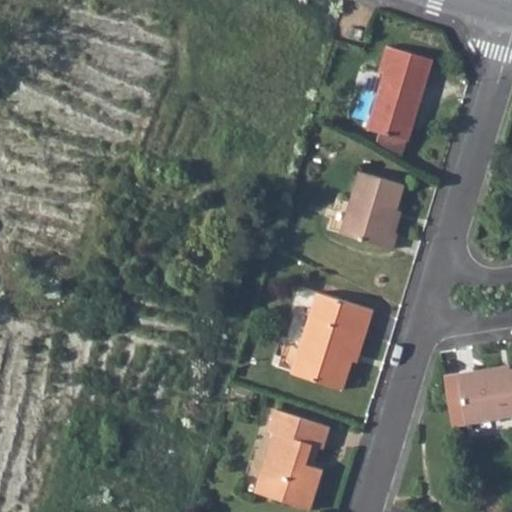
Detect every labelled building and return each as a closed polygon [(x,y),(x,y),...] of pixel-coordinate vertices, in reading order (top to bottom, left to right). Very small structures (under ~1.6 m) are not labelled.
[(348,25),(345,34),(355,37),(357,28),(348,25)] [(378,71),(362,126),(401,138),(426,57),(383,43),(375,70),(378,71)] [(355,166),(336,229),(382,244),(387,229),(380,226),(395,178),(355,166)] [(311,287),(285,369),(335,385),(352,332),(358,333),(367,305),(311,287)] [(478,372),(445,376),(452,427),(511,419),(511,372),(479,378),(478,372)] [(268,429),(250,489),(303,506),(316,464),(306,461),(312,442),(317,444),(324,424),(270,407),(263,427),(268,429)]
